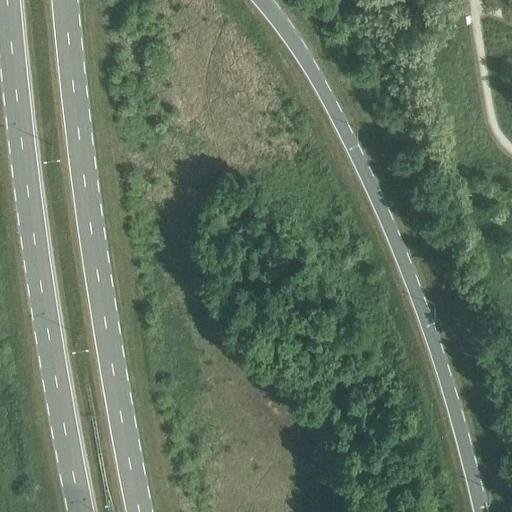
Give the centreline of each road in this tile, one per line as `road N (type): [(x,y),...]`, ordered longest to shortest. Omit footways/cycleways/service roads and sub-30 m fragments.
road 1 (primary): [(479,511),(405,267),(333,111),(262,0)]
road 2 (primary): [(137,511),(105,372),(63,0)]
road 3 (primary): [(3,0),(38,289),(79,511)]
